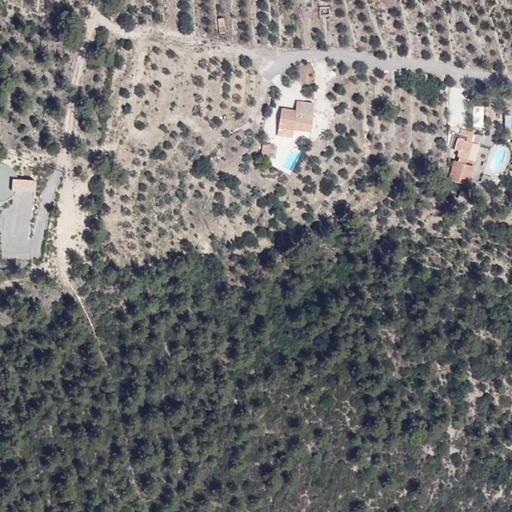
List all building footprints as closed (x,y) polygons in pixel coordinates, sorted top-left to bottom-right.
[(217,18),(218,33),(225,32),(224,18),(217,18)] [(297,100),(295,111),(295,114),(311,117),(312,102),(297,100)] [(295,111),(280,109),(277,134),(291,138),(296,132),(309,133),(311,117),(295,114),(295,111)] [(457,146),(459,138),(473,142),(475,132),(463,128),(461,134),(456,132),(452,144),(457,146)] [(276,137),(267,135),(264,150),(274,151),(276,137)] [(456,150),(459,151),(458,157),(469,160),(475,142),(473,142),(459,138),(456,150)] [(472,167),(454,161),(447,180),(466,186),(472,167)] [(11,180),(12,193),(34,192),(33,179),(11,180)] [(41,205),(47,182),(37,180),(32,203),(41,205)]
